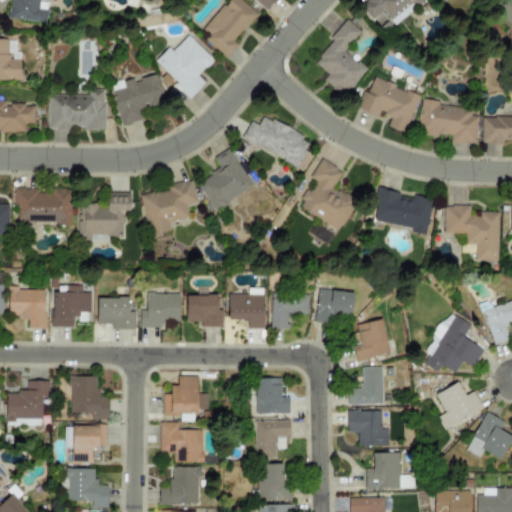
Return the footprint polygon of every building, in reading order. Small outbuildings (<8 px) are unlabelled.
[(8,0),(7,19),(44,23),(46,3),(38,2),(38,0),(8,0)] [(256,14),(240,0),(226,0),(197,34),(225,57),(236,44),(233,41),(256,14)] [(253,0),(265,10),(274,0),(253,0)] [(511,0),(497,0),(497,28),(511,28),(511,0)] [(364,70),(342,51),(359,31),(346,20),(311,62),(326,74),(322,80),(342,96),(364,70)] [(170,52),(166,48),(152,62),(189,97),(203,83),(196,76),(212,60),(186,35),(170,52)] [(0,80),(17,81),(18,39),(0,38),(0,80)] [(119,126),(141,121),(139,108),(164,103),(157,75),(132,80),(132,78),(109,83),(119,126)] [(354,108),(376,118),(378,113),(389,117),(385,126),(402,133),(418,96),(373,77),(366,93),(361,91),(354,108)] [(102,130),(102,90),(87,90),(87,95),(46,95),(47,130),(102,130)] [(0,131),(22,133),(23,124),(32,124),(33,106),(4,104),(4,101),(0,101),(0,131)] [(470,109),(419,101),(415,133),(449,138),(448,142),(472,145),(476,117),(469,116),(470,109)] [(255,145),(294,166),(308,141),(262,115),(256,125),(249,121),(239,139),(254,147),(255,145)] [(511,117),(480,117),(479,144),(501,145),(501,142),(511,142),(511,117)] [(250,188),(227,149),(212,158),(218,169),(196,182),(212,210),(250,188)] [(354,200),(331,188),(340,171),(318,159),(308,179),(311,181),(296,208),(338,230),(354,200)] [(139,196),(147,235),(169,231),(167,222),(187,218),(184,205),(195,203),(190,180),(165,185),(166,190),(139,196)] [(69,224),(69,190),(13,189),(12,207),(16,207),(15,223),(69,224)] [(370,222),(424,233),(431,199),(412,195),(412,197),(377,190),(370,222)] [(8,206),(0,205),(0,234),(7,235),(8,206)] [(496,261),(496,212),(478,212),(477,216),(468,216),(468,206),(442,206),(442,234),(461,234),(461,253),(473,253),(473,261),(496,261)] [(308,233),(324,245),(330,237),(314,225),(308,233)] [(51,327),(73,327),(73,322),(88,322),(88,293),(80,293),(80,286),(51,285),(51,327)] [(6,316),(17,316),(17,320),(26,320),(26,328),(43,328),(44,289),(6,289),(6,316)] [(351,293),(316,289),(312,323),(332,325),(333,315),(349,317),(351,293)] [(225,321),(245,321),(245,328),(261,329),(262,295),(226,294),(225,321)] [(306,295),(269,294),(268,329),(287,329),(287,315),(306,315),(306,295)] [(221,327),(220,309),(216,309),(216,295),(184,295),(184,322),(199,322),(199,327),(221,327)] [(133,312),(127,312),(127,298),(95,297),(94,324),(110,324),(110,330),(132,330),(133,312)] [(504,323),(511,321),(511,300),(481,310),(491,344),(508,340),(504,323)] [(481,350),(461,338),(468,326),(445,312),(431,336),(436,339),(422,365),(435,372),(439,365),(453,373),(460,361),(470,368),(481,350)] [(351,346),(354,362),(388,354),(380,319),(354,325),(359,345),(351,346)] [(346,405),(380,404),(379,367),(359,368),(360,389),(345,389),(346,405)] [(195,376),(176,377),(176,385),(168,385),(168,394),(161,394),(161,415),(205,415),(205,394),(196,394),(195,376)] [(66,377),(66,387),(68,387),(68,414),(91,414),(91,420),(108,420),(108,398),(100,398),(100,390),(97,389),(96,377),(92,377),(66,377)] [(279,378),(253,379),(253,414),(287,413),(287,397),(280,397),(279,378)] [(6,395),(6,421),(14,421),(15,419),(42,419),(43,395),(49,395),(49,381),(25,381),(25,392),(18,392),(18,395),(6,395)] [(443,413),(436,416),(443,429),(480,410),(470,392),(463,396),(455,383),(433,395),(443,413)] [(345,410),(345,433),(357,433),(357,445),(386,445),(386,429),(381,429),(381,410),(345,410)] [(464,450),(484,411),(503,422),(500,429),(511,435),(511,440),(503,459),(483,448),(478,458),(464,450)] [(253,421),(253,460),(274,460),(274,438),(291,438),(291,421),(253,421)] [(177,424),(159,423),(158,453),(174,454),(174,462),(218,464),(219,432),(177,430),(177,424)] [(71,427),(71,465),(89,465),(90,449),(98,449),(98,446),(103,446),(103,428),(71,427)] [(370,454),(371,468),(365,468),(365,490),(399,489),(399,453),(370,454)] [(254,465),(255,502),(290,501),(289,464),(254,465)] [(167,466),(201,466),(201,506),(158,505),(158,488),(167,488),(167,466)] [(63,468),(63,478),(66,478),(66,501),(91,501),(91,508),(106,508),(106,487),(97,486),(97,482),(92,482),(93,469),(63,468)] [(412,489),(412,477),(398,477),(398,489),(412,489)] [(511,489),(511,511),(475,511),(475,489),(511,489)] [(434,491),(433,511),(469,511),(469,491),(434,491)] [(24,511),(9,495),(2,501),(0,499),(0,511),(24,511)] [(345,511),(345,498),(383,498),(383,511),(345,511)]
